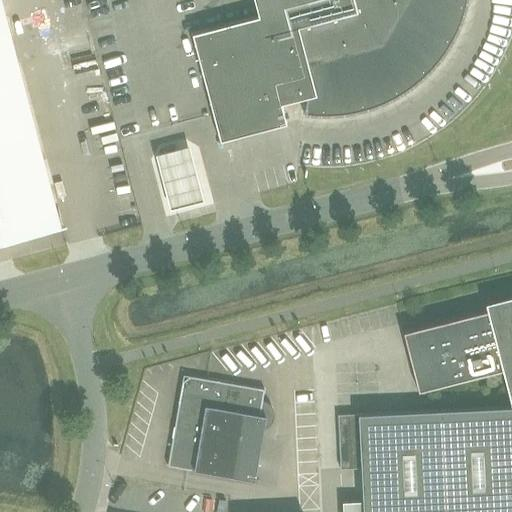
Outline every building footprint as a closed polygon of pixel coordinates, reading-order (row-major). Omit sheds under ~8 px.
[(0,0),(0,241),(60,226),(0,0)] [(306,97),(303,114),(325,115),(346,113),(367,108),(387,100),(406,90),(423,76),(438,60),(450,43),(459,23),(466,3),(466,0),(253,0),(257,15),(191,33),(219,140),(286,123),(281,103),(306,97)] [(202,202),(188,146),(155,155),(169,210),(202,202)] [(511,406),(345,414),(348,468),(360,467),(361,500),(361,511),(511,511),(511,302),(486,310),(402,331),(418,390),(501,369),(511,406)] [(182,381),(167,465),(257,481),(268,415),(261,414),(266,389),(189,376),(182,381)] [(308,466),(309,487),(284,489),(285,503),(321,501),(319,465),(308,466)]
